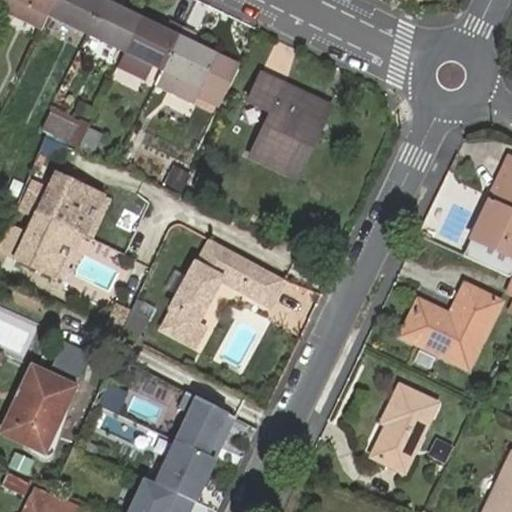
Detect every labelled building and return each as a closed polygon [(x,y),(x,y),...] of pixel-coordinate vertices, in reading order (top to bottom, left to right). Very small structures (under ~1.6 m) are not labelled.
[(9,0),(0,0),(0,17),(1,18),(9,0)] [(16,0),(27,5),(19,22),(40,33),(49,16),(56,0),(16,0)] [(56,0),(49,16),(87,35),(104,0),(56,0)] [(121,0),(104,0),(87,35),(126,54),(143,18),(119,6),(121,0)] [(163,72),(183,29),(169,22),(166,29),(143,18),(126,54),(119,68),(144,80),(151,66),(163,72)] [(196,35),(183,29),(163,72),(180,80),(176,88),(173,95),(192,105),(196,97),(200,90),(217,99),(235,63),(193,42),(196,35)] [(222,101),(240,65),(235,63),(217,99),(222,101)] [(163,72),(159,80),(176,88),(180,80),(163,72)] [(290,174),(323,103),(261,74),(248,101),(270,113),(251,155),(290,174)] [(214,106),(217,99),(200,90),(196,97),(214,106)] [(330,107),(323,103),(290,174),(297,178),(330,107)] [(45,118),(38,134),(46,138),(63,146),(71,131),(45,118)] [(63,146),(46,138),(39,152),(57,160),(63,146)] [(94,142),(86,138),(81,150),(89,153),(94,142)] [(49,179),(35,210),(74,229),(84,234),(106,188),(56,165),(49,179)] [(168,165),(163,186),(186,190),(190,170),(168,165)] [(511,170),(494,207),(500,209),(494,219),(489,217),(478,240),(511,257),(511,170)] [(35,210),(49,179),(32,171),(19,203),(35,210)] [(210,177),(202,174),(195,187),(204,191),(210,177)] [(114,193),(106,188),(84,234),(92,238),(114,193)] [(52,275),(74,229),(35,210),(13,256),(33,266),(52,275)] [(84,234),(74,229),(52,275),(63,280),(84,234)] [(273,275),(206,238),(194,261),(190,260),(165,309),(169,310),(159,330),(192,348),(203,327),(193,322),(216,279),(221,278),(244,289),(245,294),(267,305),(281,278),(273,275)] [(49,282),(52,275),(33,266),(29,273),(49,282)] [(216,279),(245,294),(244,289),(221,278),(216,279)] [(448,316),(419,303),(402,337),(466,369),(499,303),(464,287),(448,316)] [(306,333),(307,314),(284,313),(283,332),(306,333)] [(72,389),(31,371),(3,433),(43,452),(72,389)] [(96,407),(118,415),(126,392),(104,384),(96,407)] [(382,424),(385,426),(371,458),(404,474),(436,406),(400,388),(382,424)] [(233,417),(185,392),(177,409),(183,412),(170,439),(213,460),(233,417)] [(192,504),(213,460),(170,439),(149,483),(192,504)] [(511,511),(511,454),(484,511),(511,511)] [(28,483),(8,472),(1,485),(22,495),(28,483)] [(187,511),(192,504),(149,483),(143,480),(127,511),(187,511)] [(43,506),(39,511),(54,511),(45,508),(52,495),(37,488),(31,501),(43,506)] [(75,511),(77,507),(52,495),(45,508),(54,511),(75,511)]
